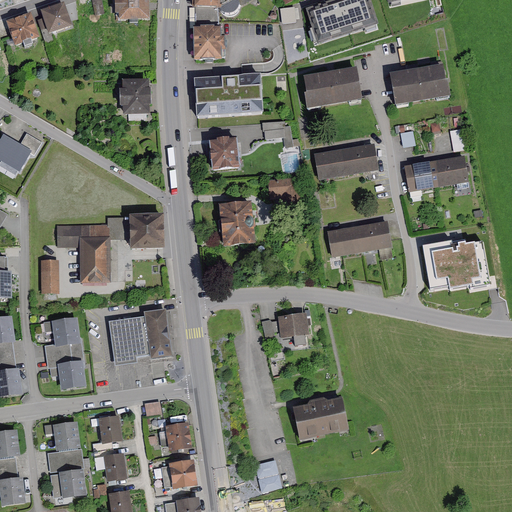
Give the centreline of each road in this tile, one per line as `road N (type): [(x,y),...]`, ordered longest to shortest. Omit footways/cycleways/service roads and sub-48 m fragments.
road 1 (residential): [(192,301),(284,294),(407,309)]
road 2 (residential): [(0,102),(182,209)]
road 3 (secondary): [(173,0),(182,209)]
road 4 (residential): [(24,205),(35,410)]
road 5 (residential): [(388,136),(410,261),(407,309)]
road 6 (residential): [(202,387),(35,410)]
road 7 (secondary): [(202,387),(220,511)]
